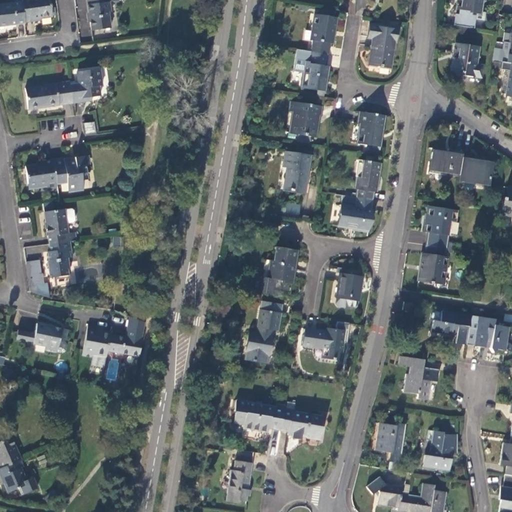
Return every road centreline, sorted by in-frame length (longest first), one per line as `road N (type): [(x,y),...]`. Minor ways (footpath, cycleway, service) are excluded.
road 1 (secondary): [(195,279),(249,0)]
road 2 (secondary): [(238,0),(195,279)]
road 3 (residential): [(334,500),(392,254)]
road 4 (residential): [(392,254),(414,99)]
road 5 (secondary): [(180,367),(150,511)]
road 6 (secondary): [(158,511),(180,367)]
road 7 (residential): [(0,293),(16,287),(4,174)]
road 8 (residential): [(485,511),(474,444),(476,385)]
road 9 (residential): [(414,99),(350,83),(353,25)]
